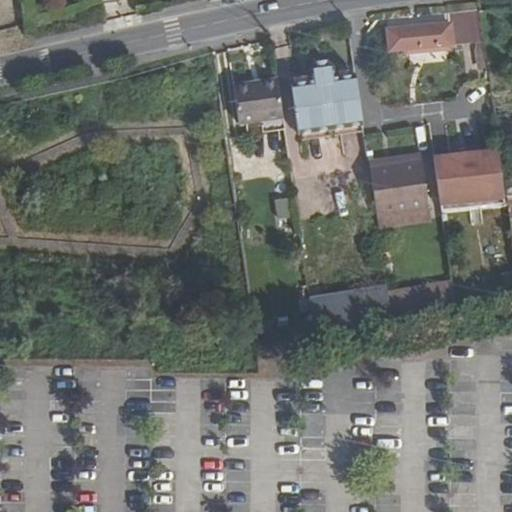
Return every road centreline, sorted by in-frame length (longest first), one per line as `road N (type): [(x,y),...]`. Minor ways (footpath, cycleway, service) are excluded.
road 1 (residential): [(0,69),(329,0)]
road 2 (unknown): [(360,15),(376,120),(486,108)]
